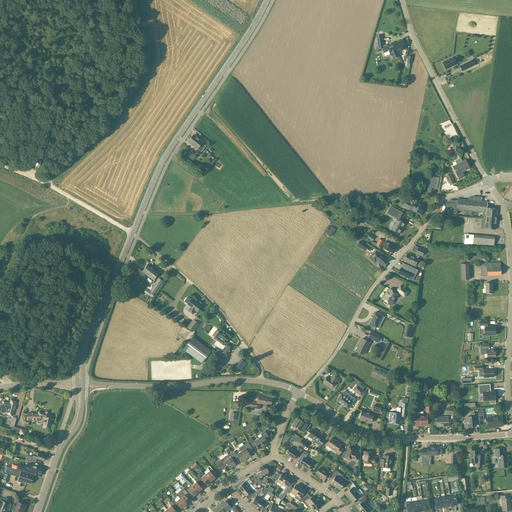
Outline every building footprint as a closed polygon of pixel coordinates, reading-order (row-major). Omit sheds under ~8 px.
[(402,40),(387,46),(386,45),(383,46),(382,35),(376,36),(377,44),(374,44),(376,53),(379,52),(379,49),(381,48),(384,53),(389,51),(392,59),(399,56),(398,52),(406,49),(402,40)] [(445,70),(457,64),(454,57),(442,62),(445,70)] [(472,60),(459,66),(462,71),(475,65),(472,60)] [(202,143),(203,142),(194,135),(188,142),(201,152),(206,146),(202,143)] [(470,168),(465,160),(462,162),(460,158),(455,161),(457,164),(454,166),(452,167),(459,180),(465,177),(462,172),(470,168)] [(455,183),(451,174),(446,176),(450,186),(455,183)] [(437,189),(439,178),(432,177),(431,185),(429,185),(428,190),(431,191),(431,188),(437,189)] [(402,199),(400,204),(404,205),(403,206),(420,215),(424,207),(418,204),(421,199),(413,195),(409,202),(406,201),(402,199)] [(486,216),(486,212),(487,208),(487,202),(481,201),(482,197),(473,196),(473,198),(469,198),(469,200),(457,199),(457,200),(450,200),(449,200),(449,201),(449,203),(446,202),(445,213),(456,214),(456,210),(464,211),(464,215),(471,215),(472,212),(483,213),(482,217),(484,217),(484,216),(486,216)] [(486,212),(486,216),(496,217),(497,209),(487,208),(486,212)] [(403,217),(405,214),(400,211),(398,215),(397,214),(395,218),(396,219),(394,221),(396,222),(394,226),(391,225),(389,228),(392,230),(391,230),(399,234),(405,223),(401,221),(403,217)] [(496,225),(496,217),(486,216),(485,228),(495,229),(496,225)] [(331,226),(325,234),(330,237),(335,229),(331,226)] [(495,237),(474,235),(473,245),(494,247),(495,237)] [(377,244),(372,241),(370,246),(375,248),(375,247),(379,249),(383,241),(379,239),(377,244)] [(360,240),(356,246),(365,251),(369,246),(360,240)] [(396,247),(389,244),(385,241),(382,246),(383,246),(383,248),(393,253),(396,247)] [(415,257),(407,254),(404,261),(415,266),(419,255),(422,256),(424,250),(419,248),(416,253),(417,254),(415,257)] [(376,252),(370,258),(374,263),(376,261),(379,263),(382,265),(384,263),(384,264),(386,261),(386,260),(381,255),(380,256),(376,252)] [(501,275),(500,262),(480,263),(481,276),(487,276),(501,275)] [(142,278),(145,274),(153,280),(159,273),(148,264),(142,271),(139,269),(136,273),(142,278)] [(418,270),(404,264),(403,267),(404,268),(403,269),(401,268),(399,274),(401,275),(400,276),(405,278),(405,277),(409,278),(411,274),(415,276),(418,270)] [(461,264),(461,280),(469,280),(469,264),(461,264)] [(158,278),(150,290),(147,288),(144,292),(152,297),(163,281),(158,278)] [(399,293),(404,297),(408,292),(403,288),(405,290),(401,294),(399,293)] [(390,289),(382,299),(384,300),(384,301),(387,304),(388,303),(390,305),(390,304),(391,305),(394,302),(393,301),(397,295),(390,289)] [(191,299),(188,297),(184,301),(187,304),(192,307),(189,311),(192,314),(195,310),(197,311),(201,306),(191,299)] [(375,312),(369,324),(376,328),(378,324),(380,325),(384,317),(382,316),(375,312)] [(199,324),(193,319),(187,327),(193,332),(199,324)] [(479,321),(479,325),(484,325),(484,335),(489,335),(495,335),(496,327),(489,327),(489,326),(487,326),(487,321),(479,321)] [(216,330),(212,335),(214,337),(213,338),(214,338),(217,340),(214,344),(222,350),(218,355),(218,356),(223,359),(232,346),(225,341),(228,338),(229,338),(228,337),(219,331),(219,330),(218,331),(219,331),(218,331),(216,330)] [(368,337),(377,342),(379,336),(371,332),(368,337)] [(192,337),(191,338),(183,349),(202,363),(201,363),(202,363),(210,352),(210,351),(192,338),(192,337)] [(363,355),(370,343),(362,338),(355,351),(363,355)] [(487,353),(487,360),(492,359),(491,357),(496,357),(495,348),(489,349),(488,344),(483,345),(484,354),(487,353)] [(235,367),(235,368),(240,371),(246,363),(241,360),(241,359),(241,360),(235,367)] [(388,375),(374,369),(372,373),(386,380),(388,375)] [(331,389),(338,378),(333,374),(330,378),(327,376),(323,383),(331,389)] [(352,390),(361,396),(365,391),(363,389),(364,387),(359,383),(357,385),(356,385),(352,390)] [(495,400),(494,391),(488,392),(488,388),(479,389),(479,394),(483,394),(484,401),(495,400)] [(271,407),(273,397),(258,394),(256,403),(254,402),(247,400),(246,407),(260,409),(260,405),(271,407)] [(352,403),(353,401),(349,398),(348,400),(341,394),(336,400),(347,409),(352,403)] [(392,423),(399,423),(400,420),(404,420),(404,416),(409,417),(410,404),(407,404),(407,399),(402,398),(401,408),(397,408),(397,413),(389,413),(389,420),(392,420),(392,423)] [(13,416),(17,402),(11,400),(10,403),(6,402),(2,402),(0,403),(0,415),(2,414),(3,416),(4,417),(5,417),(6,416),(7,415),(7,414),(13,416)] [(382,407),(374,404),(371,411),(380,414),(382,407)] [(427,425),(427,417),(431,417),(431,413),(432,413),(432,406),(426,406),(426,413),(427,412),(427,415),(415,415),(415,425),(427,425)] [(359,419),(370,423),(373,415),(361,411),(359,419)] [(38,413),(28,413),(28,420),(32,420),(39,420),(40,420),(40,418),(44,419),(44,421),(43,428),(50,429),(52,419),(50,418),(51,415),(39,412),(38,413)] [(478,413),(471,413),(471,416),(465,417),(466,427),(475,427),(475,423),(479,423),(478,413)] [(486,418),(487,428),(490,428),(490,427),(503,426),(502,416),(486,418)] [(436,417),(436,427),(448,427),(448,417),(436,417)] [(292,426),(302,432),(307,425),(297,418),(292,426)] [(321,447),(325,441),(321,438),(322,436),(316,432),(317,431),(315,430),(313,430),(312,429),(308,436),(315,441),(314,442),(321,447)] [(263,435),(258,438),(263,446),(268,443),(267,441),(270,439),(265,431),(261,433),(263,435)] [(263,447),(263,446),(258,438),(253,441),(251,438),(249,440),(252,445),(255,443),(258,450),(263,447)] [(339,455),(343,450),(340,447),(341,445),(331,438),(327,445),(336,452),(335,453),(339,455)] [(247,444),(244,445),(239,448),(241,451),(246,459),(251,456),(247,451),(250,449),(247,444)] [(442,447),(427,446),(427,450),(420,450),(420,456),(429,457),(429,455),(438,455),(441,455),(442,447)] [(299,456),(303,450),(298,447),(295,451),(290,448),(288,450),(286,450),(286,453),(286,454),(286,456),(289,457),(293,459),(296,454),(299,456)] [(345,458),(346,457),(351,459),(351,458),(357,460),(359,454),(356,452),(356,453),(354,452),(354,450),(348,447),(347,452),(345,451),(341,457),(345,458)] [(498,456),(498,463),(498,468),(507,467),(507,462),(508,462),(507,455),(502,455),(502,448),(494,449),(495,456),(498,456)] [(241,451),(236,454),(234,451),(232,453),(235,458),(238,457),(241,463),(246,460),(246,459),(241,451)] [(308,469),(312,463),(305,458),(308,454),(304,451),(301,456),(303,458),(300,463),(308,469)] [(482,455),(477,455),(477,451),(471,451),(471,463),(476,463),(476,466),(482,466),(482,455)] [(27,456),(26,460),(35,463),(37,459),(44,461),(46,455),(34,452),(32,457),(27,456)] [(377,463),(377,457),(372,457),(372,452),(364,452),(363,463),(372,463),(377,463)] [(225,457),(224,457),(231,468),(236,465),(233,460),(235,458),(232,453),(229,454),(224,457),(225,457)] [(390,468),(392,456),(384,455),(383,461),(380,460),(379,467),(383,467),(390,468)] [(219,468),(223,466),(227,472),(232,469),(231,468),(224,457),(220,460),(216,463),(219,468)] [(23,467),(21,471),(35,476),(36,473),(39,474),(42,468),(28,463),(27,468),(23,467)] [(209,471),(205,475),(211,481),(215,478),(213,475),(215,473),(214,471),(209,466),(207,468),(209,471)] [(31,484),(33,476),(7,467),(5,473),(19,478),(18,481),(25,483),(25,482),(31,484)] [(267,468),(262,471),(266,479),(271,476),(271,475),(273,473),(270,467),(267,469),(267,468)] [(328,479),(331,473),(329,472),(328,473),(320,468),(316,473),(321,477),(324,479),(325,477),(328,479)] [(330,484),(335,487),(341,479),(336,475),(338,472),(336,470),(332,476),(335,477),(330,484)] [(266,479),(262,471),(256,474),(257,475),(255,477),(258,482),(260,485),(267,481),(266,479)] [(277,481),(282,485),(286,477),(281,474),(281,475),(278,473),(275,479),(277,480),(277,481)] [(202,484),(204,482),(207,485),(211,481),(205,475),(201,478),(198,475),(196,477),(202,484)] [(202,489),(199,486),(202,484),(196,477),(194,479),(196,482),(192,486),(198,493),(202,489)] [(291,481),(286,477),(282,485),(286,488),(285,491),(283,493),(285,495),(286,494),(291,487),(288,485),(291,481)] [(345,482),(341,479),(335,487),(340,490),(345,482)] [(238,487),(242,492),(249,486),(245,481),(238,487)] [(350,487),(351,489),(345,493),(348,498),(356,492),(358,490),(353,483),(350,481),(347,487),(349,488),(350,487)] [(249,486),(242,492),(246,496),(249,494),(251,496),(256,492),(254,490),(255,489),(251,484),(249,486)] [(290,493),(295,496),(300,488),(295,485),(293,488),(291,487),(286,494),(288,496),(290,493)] [(198,493),(192,486),(188,489),(185,487),(183,489),(184,490),(189,495),(191,493),(193,496),(198,493)] [(301,503),(302,502),(305,496),(303,495),(305,492),(300,488),(295,496),(294,498),(299,501),(301,503)] [(190,502),(187,499),(190,497),(189,495),(184,490),(182,492),(184,495),(180,498),(186,505),(190,502)] [(256,492),(251,496),(254,499),(252,502),(256,506),(262,499),(257,495),(258,494),(257,493),(256,492)] [(358,497),(359,500),(365,496),(363,493),(360,496),(356,492),(348,498),(352,502),(358,497)] [(302,502),(304,503),(307,508),(309,506),(316,501),(312,496),(310,498),(307,493),(305,496),(302,502)] [(508,498),(508,495),(500,496),(501,500),(501,499),(502,511),(511,510),(510,498),(508,498)] [(366,498),(365,496),(359,500),(361,502),(355,507),(359,511),(369,503),(365,499),(366,498)] [(177,508),(179,506),(181,509),(186,505),(180,498),(176,502),(173,499),(171,501),(177,508)] [(263,506),(267,508),(270,502),(267,501),(266,502),(262,499),(256,506),(261,509),(263,506)] [(369,503),(359,511),(366,511),(368,511),(369,511),(371,511),(376,508),(378,506),(373,500),(369,503)] [(0,511),(7,511),(11,504),(1,501),(0,503),(0,502),(0,511)] [(176,511),(174,510),(177,508),(171,501),(169,503),(171,506),(167,509),(168,511),(176,511)] [(226,501),(222,504),(226,510),(228,511),(232,508),(226,501)] [(308,510),(310,508),(312,511),(319,506),(316,501),(309,506),(307,508),(308,510)] [(13,507),(10,511),(23,511),(26,505),(18,502),(16,508),(13,507)] [(270,502),(267,508),(270,510),(268,511),(275,511),(277,507),(272,505),(273,504),(270,502)]
